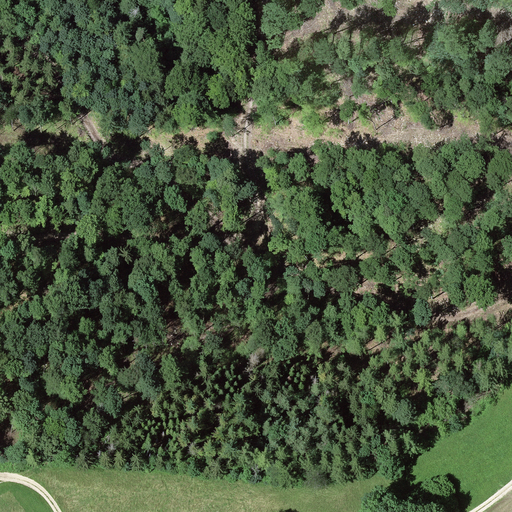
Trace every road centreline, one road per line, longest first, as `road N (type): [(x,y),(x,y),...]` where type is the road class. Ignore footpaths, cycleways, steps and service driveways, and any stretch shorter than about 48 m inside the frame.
road 1 (track): [(28,482),(93,401),(216,333),(270,291),(283,268),(241,243)]
road 2 (track): [(0,39),(41,54),(109,154),(165,177),(200,206)]
road 3 (track): [(241,243),(259,224),(249,130),(268,0)]
road 4 (track): [(0,244),(59,234),(241,243)]
road 5 (track): [(283,268),(367,301),(443,315),(511,293)]
